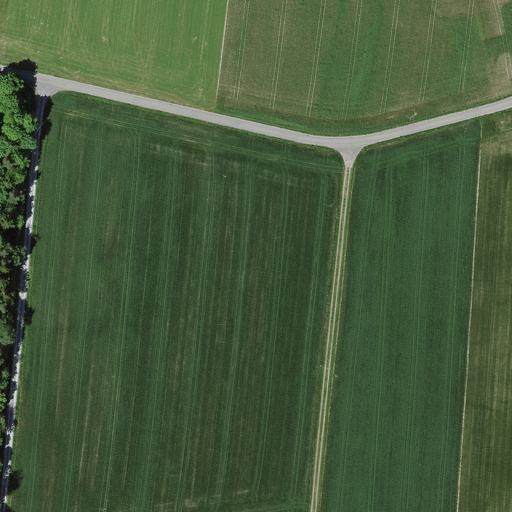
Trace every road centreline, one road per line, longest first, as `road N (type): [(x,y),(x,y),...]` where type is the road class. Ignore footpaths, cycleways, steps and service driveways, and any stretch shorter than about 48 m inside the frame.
road 1 (track): [(45,81),(351,143),(511,101)]
road 2 (track): [(4,511),(45,81)]
road 3 (track): [(351,143),(313,511)]
